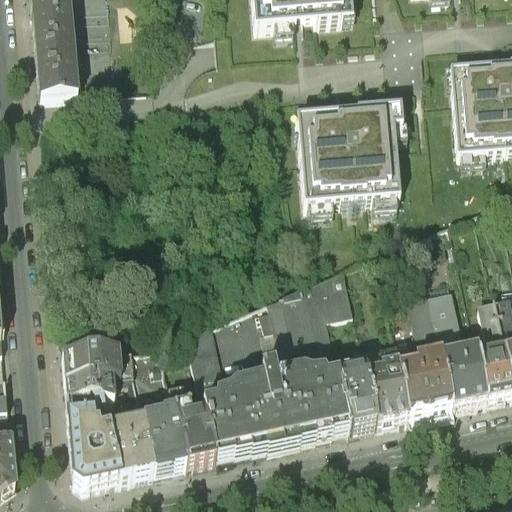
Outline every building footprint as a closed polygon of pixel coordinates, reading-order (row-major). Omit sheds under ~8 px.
[(34,45),(38,106),(75,103),(66,0),(29,0),(32,20),(34,45)] [(350,0),(254,0),(259,40),(354,29),(350,0)] [(144,36),(143,2),(119,3),(120,37),(144,36)] [(511,70),(450,77),(458,164),(511,159),(511,70)] [(394,117),(296,125),(304,220),(402,212),(394,117)] [(185,345),(203,420),(238,412),(238,403),(305,389),(306,397),(338,388),(325,331),(352,323),(344,280),(267,312),(268,319),(263,325),(265,342),(274,342),(281,371),(270,373),(271,379),(224,391),(212,336),(185,345)] [(505,314),(493,317),(511,408),(511,407),(511,302),(503,303),(501,307),(505,314)] [(449,307),(428,310),(440,368),(452,421),(482,414),(487,413),(479,373),(477,365),(462,367),(449,307)] [(420,362),(428,369),(440,368),(428,310),(409,314),(420,362)] [(494,369),(479,373),(487,413),(507,408),(511,408),(493,317),(481,319),(482,333),(487,352),(487,362),(491,363),(494,369)] [(61,344),(63,365),(86,363),(85,341),(61,344)] [(86,363),(63,365),(63,372),(65,393),(109,388),(132,386),(130,359),(86,363)] [(413,361),(395,364),(408,430),(446,422),(452,421),(440,368),(428,369),(427,373),(416,375),(413,361)] [(382,387),(367,388),(377,437),(404,431),(408,430),(395,364),(379,368),(382,387)] [(366,382),(338,388),(350,443),(365,440),(377,437),(367,388),(366,382)] [(109,388),(65,393),(66,412),(100,410),(112,410),(109,388)] [(205,430),(214,472),(264,462),(294,455),(350,443),(338,388),(306,397),(305,389),(238,403),(238,412),(203,420),(205,430)] [(171,413),(185,479),(192,477),(214,472),(205,430),(188,435),(187,427),(189,422),(184,397),(169,403),(171,413)] [(140,423),(152,486),(157,485),(182,479),(185,479),(171,413),(159,416),(150,409),(137,412),(140,423)] [(100,410),(66,412),(73,491),(77,497),(83,501),(113,494),(118,493),(107,441),(100,410)] [(123,440),(107,441),(118,493),(122,492),(152,486),(140,423),(121,427),(123,440)] [(0,509),(5,506),(12,501),(8,454),(0,455),(0,509)]
